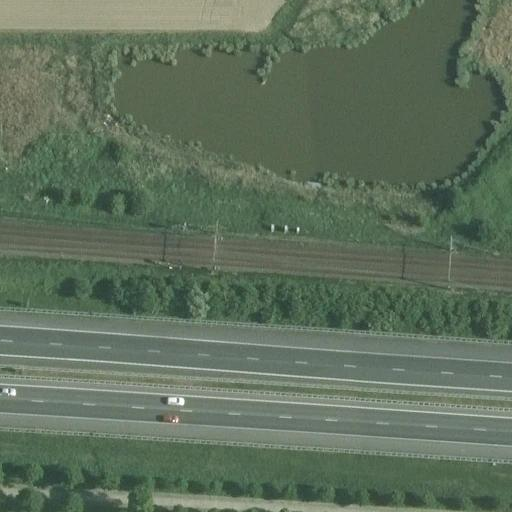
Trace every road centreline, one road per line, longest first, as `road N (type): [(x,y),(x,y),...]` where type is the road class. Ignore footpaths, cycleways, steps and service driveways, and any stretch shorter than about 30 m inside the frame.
road 1 (motorway): [(511,377),(0,343)]
road 2 (motorway): [(0,401),(511,434)]
